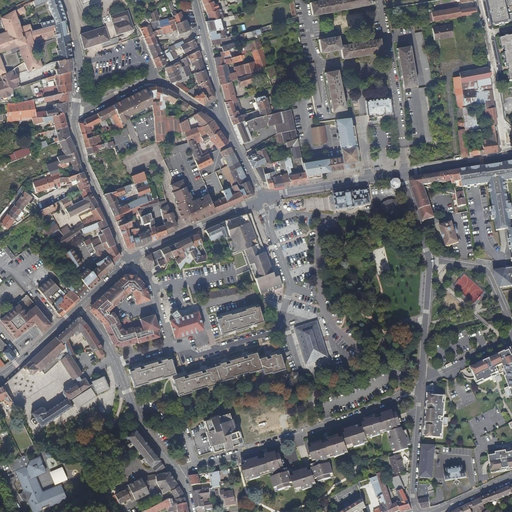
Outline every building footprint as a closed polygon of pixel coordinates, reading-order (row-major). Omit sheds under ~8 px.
[(64,60),(72,58),(69,41),(68,35),(66,35),(64,23),(65,23),(65,20),(66,20),(59,0),(35,0),(33,1),(35,6),(47,1),(50,11),(54,20),(41,23),(42,28),(32,31),(30,32),(28,25),(20,28),(19,28),(18,27),(19,26),(17,18),(15,19),(15,17),(16,17),(23,13),(21,7),(14,11),(3,17),(1,20),(0,21),(3,29),(4,28),(5,31),(7,30),(8,33),(0,35),(0,76),(1,77),(5,74),(0,58),(0,52),(0,53),(10,50),(18,47),(19,49),(24,63),(27,71),(28,72),(32,70),(34,69),(35,70),(41,67),(38,57),(37,58),(36,57),(35,57),(34,57),(33,56),(33,55),(33,54),(33,53),(33,52),(33,51),(34,50),(35,50),(35,49),(33,41),(56,35),(57,42),(58,49),(56,49),(59,61),(64,60)] [(218,7),(217,5),(216,4),(214,5),(213,2),(213,1),(211,2),(210,0),(203,0),(202,1),(203,5),(207,13),(216,10),(216,9),(218,8),(218,7)] [(312,16),(371,5),(371,4),(373,4),(372,1),(371,2),(370,0),(323,0),(321,0),(317,0),(318,1),(309,3),(312,16)] [(509,14),(505,0),(487,0),(490,12),(493,11),(494,15),(491,16),(493,25),(496,26),(509,23),(510,21),(509,14)] [(183,19),(181,12),(182,12),(180,8),(174,10),(173,6),(171,1),(168,3),(170,8),(170,10),(171,13),(172,16),(175,24),(186,20),(185,18),(183,19)] [(216,10),(207,13),(209,21),(219,19),(223,18),(220,8),(216,10)] [(447,10),(432,13),(431,13),(427,13),(425,14),(426,23),(432,22),(449,19),(461,17),(476,14),(475,8),(459,10),(459,8),(447,10)] [(156,9),(148,15),(150,22),(158,20),(159,19),(156,9)] [(116,35),(133,30),(128,11),(102,19),(104,27),(80,35),(83,49),(109,41),(109,40),(117,38),(116,35)] [(153,35),(148,23),(150,22),(148,15),(144,19),(147,23),(148,25),(140,29),(144,38),(153,35)] [(190,30),(186,20),(175,24),(173,17),(159,21),(158,20),(150,22),(148,23),(153,35),(154,36),(157,35),(171,32),(172,32),(175,31),(177,30),(178,32),(178,34),(190,30)] [(206,22),(208,33),(209,33),(218,31),(220,39),(226,38),(225,28),(222,29),(219,19),(209,21),(206,22)] [(453,37),(451,25),(432,28),(434,40),(453,37)] [(259,35),(263,34),(261,28),(246,33),(248,38),(251,37),(256,36),(259,35)] [(422,32),(415,33),(425,85),(432,83),(422,32)] [(156,42),(154,36),(153,35),(144,38),(147,45),(156,42)] [(511,35),(502,38),(500,40),(502,50),(506,49),(506,52),(505,53),(507,67),(509,67),(510,67),(510,70),(509,71),(510,82),(511,81),(511,35)] [(382,52),(380,39),(340,46),(339,36),(319,40),(321,53),(341,50),(342,59),(382,52)] [(231,41),(230,37),(226,38),(220,39),(211,40),(212,46),(231,41)] [(258,70),(265,68),(268,67),(266,61),(262,49),(259,39),(257,40),(252,41),(249,42),(251,49),(255,62),(243,65),(234,68),(235,73),(229,74),(218,76),(220,85),(221,85),(231,82),(237,79),(236,77),(258,71),(258,70)] [(184,45),(181,47),(184,54),(197,47),(195,40),(191,41),(189,42),(184,45)] [(161,53),(156,42),(147,45),(153,59),(162,55),(169,52),(172,51),(176,49),(174,45),(171,46),(168,49),(161,53)] [(230,49),(234,47),(233,43),(221,47),(223,52),(228,51),(230,49)] [(416,86),(410,46),(397,48),(403,88),(416,86)] [(172,51),(169,52),(174,60),(177,58),(175,54),(174,55),(172,51)] [(191,64),(201,58),(198,51),(181,60),(182,62),(183,62),(185,66),(187,65),(191,64)] [(231,63),(230,59),(231,58),(228,51),(223,52),(221,52),(220,53),(221,57),(215,58),(214,58),(215,63),(215,66),(224,65),(226,64),(231,63)] [(166,64),(164,59),(168,57),(170,62),(174,60),(169,52),(162,55),(153,59),(156,68),(166,64)] [(241,59),(241,56),(240,55),(231,58),(230,59),(231,63),(242,60),(241,59)] [(72,71),(72,58),(64,60),(59,61),(57,61),(59,67),(59,69),(55,70),(56,74),(56,75),(70,71),(72,71)] [(205,70),(201,58),(191,64),(192,67),(194,66),(196,73),(205,70)] [(167,74),(182,67),(179,61),(165,69),(167,74)] [(20,87),(16,74),(20,73),(27,71),(24,63),(12,70),(5,74),(1,77),(2,81),(0,81),(0,97),(2,97),(3,99),(10,96),(10,95),(13,94),(12,89),(20,87)] [(314,63),(307,64),(314,106),(321,105),(314,63)] [(191,76),(187,65),(185,66),(182,67),(184,73),(186,77),(188,76),(191,76)] [(276,77),(275,71),(273,65),(268,67),(265,68),(267,73),(268,76),(269,79),(276,77)] [(169,79),(184,73),(182,67),(167,74),(168,79),(169,79)] [(490,78),(488,67),(472,70),(459,73),(460,77),(461,83),(489,78),(490,78)] [(196,73),(194,74),(198,85),(200,84),(208,80),(205,70),(196,73)] [(343,98),(340,82),(342,81),(342,78),(339,79),(338,70),(325,73),(332,113),(345,110),(344,102),(346,101),(346,98),(343,98)] [(55,79),(56,86),(39,89),(39,93),(36,93),(37,99),(67,92),(71,92),(70,71),(56,75),(56,74),(54,75),(54,76),(46,79),(47,82),(55,79)] [(181,80),(186,77),(184,73),(169,79),(170,83),(171,83),(175,82),(181,80)] [(257,81),(255,73),(237,79),(238,87),(257,81)] [(181,84),(187,80),(187,79),(189,78),(188,76),(186,77),(181,80),(175,82),(176,84),(179,85),(181,84)] [(463,107),(461,90),(460,83),(461,83),(460,77),(452,78),(455,95),(457,109),(456,109),(457,117),(463,117),(462,108),(464,108),(463,107)] [(208,80),(200,84),(202,89),(204,87),(206,91),(203,93),(208,102),(215,97),(208,80)] [(236,102),(231,82),(221,85),(225,102),(232,100),(233,104),(236,102)] [(190,90),(184,86),(181,84),(179,85),(176,84),(174,85),(185,93),(190,90)] [(162,112),(160,88),(156,87),(146,89),(149,95),(150,95),(152,100),(152,108),(153,113),(162,112)] [(433,142),(426,87),(419,88),(426,143),(433,142)] [(178,121),(177,116),(167,116),(167,110),(165,110),(165,105),(167,105),(167,103),(167,100),(167,90),(161,88),(160,88),(162,112),(153,113),(153,116),(155,143),(167,140),(167,136),(182,133),(179,124),(186,120),(185,117),(178,121)] [(118,102),(113,105),(121,123),(126,121),(152,108),(152,100),(150,95),(149,95),(146,89),(124,99),(118,102)] [(203,93),(200,89),(199,90),(198,90),(200,94),(197,97),(196,95),(193,98),(203,105),(208,102),(203,93)] [(179,96),(167,90),(167,100),(169,102),(168,103),(168,104),(171,105),(172,103),(174,104),(179,96)] [(33,100),(34,105),(40,103),(44,103),(54,100),(59,99),(59,103),(55,104),(56,110),(46,111),(35,113),(36,118),(42,117),(47,117),(63,113),(67,112),(67,92),(37,99),(33,100)] [(268,105),(266,98),(265,96),(264,95),(254,98),(256,102),(255,102),(259,110),(269,107),(268,105)] [(392,113),(390,98),(365,101),(367,115),(375,114),(375,115),(384,114),(384,113),(392,113)] [(34,105),(33,100),(15,104),(7,103),(8,122),(32,119),(36,118),(35,113),(34,105)] [(233,104),(232,100),(225,102),(224,102),(229,115),(230,119),(239,116),(238,112),(237,111),(235,112),(233,104)] [(295,130),(290,110),(289,110),(287,100),(269,107),(259,110),(258,110),(261,117),(254,119),(244,122),(233,126),(240,144),(251,140),(247,130),(252,128),(253,131),(268,126),(275,124),(277,134),(295,130)] [(185,110),(189,105),(183,101),(179,108),(185,112),(185,110)] [(242,111),(239,101),(236,102),(233,104),(235,112),(237,111),(238,112),(242,111)] [(121,123),(113,105),(102,111),(105,119),(109,117),(113,125),(108,127),(106,128),(107,132),(117,129),(118,130),(122,128),(121,123)] [(105,119),(102,111),(97,114),(100,122),(102,126),(107,124),(105,119)] [(213,120),(204,114),(204,115),(200,112),(194,115),(199,123),(198,125),(199,127),(204,126),(213,120)] [(54,125),(66,122),(63,113),(47,117),(42,117),(36,118),(32,119),(33,124),(50,121),(51,126),(54,125)] [(244,122),(243,118),(245,117),(248,116),(247,113),(239,116),(230,119),(233,126),(244,122)] [(93,125),(100,122),(97,114),(78,123),(81,134),(94,131),(93,125)] [(350,118),(336,119),(342,157),(303,163),(305,172),(306,179),(309,179),(314,178),(321,177),(320,174),(354,168),(353,162),(357,162),(356,157),(358,156),(353,126),(351,126),(350,118)] [(190,130),(187,120),(186,120),(179,124),(182,133),(184,132),(190,130)] [(210,136),(219,130),(213,120),(204,126),(199,127),(197,128),(200,136),(205,133),(208,137),(210,136)] [(324,126),(312,127),(314,145),(326,143),(324,126)] [(69,136),(66,127),(55,130),(57,138),(54,139),(55,142),(69,136)] [(200,136),(197,128),(190,130),(184,132),(188,142),(193,139),(195,143),(202,141),(200,136)] [(465,133),(464,129),(458,130),(458,131),(461,155),(463,157),(468,157),(467,145),(465,133)] [(228,143),(219,130),(210,136),(208,137),(205,133),(200,136),(202,141),(203,142),(209,139),(212,142),(213,142),(218,149),(228,143)] [(297,138),(295,130),(277,134),(280,145),(283,144),(285,143),(285,142),(297,138)] [(102,144),(99,135),(98,135),(83,138),(83,139),(85,148),(91,147),(98,145),(102,144)] [(49,172),(58,169),(57,165),(59,164),(67,161),(69,161),(73,160),(70,153),(76,151),(74,145),(69,136),(55,142),(53,143),(55,147),(59,145),(60,144),(63,150),(62,151),(65,155),(57,157),(58,161),(46,165),(49,172)] [(301,157),(297,138),(285,142),(285,143),(287,147),(290,146),(293,159),(300,158),(301,157)] [(201,158),(195,143),(193,139),(188,142),(188,143),(190,149),(193,155),(195,161),(201,159),(201,158)] [(48,146),(46,141),(38,143),(41,150),(48,146)] [(171,155),(190,149),(188,143),(167,150),(167,156),(171,155)] [(98,149),(101,148),(103,148),(103,144),(102,144),(98,145),(91,147),(85,148),(87,155),(92,153),(96,152),(99,152),(98,149)] [(16,160),(30,154),(31,153),(28,147),(14,152),(16,160)] [(224,157),(233,153),(231,147),(220,152),(223,157),(224,157)] [(256,152),(246,156),(252,169),(255,168),(262,165),(263,165),(266,164),(270,163),(264,150),(257,154),(256,152)] [(80,163),(76,151),(70,153),(73,160),(69,161),(71,166),(80,163)] [(236,157),(233,153),(224,157),(227,166),(238,161),(236,157)] [(213,163),(209,155),(201,158),(201,159),(195,161),(196,163),(198,170),(200,169),(203,168),(207,166),(213,163)] [(306,179),(305,172),(291,175),(290,168),(292,168),(290,156),(284,158),(284,159),(286,168),(287,173),(288,175),(288,176),(290,186),(307,183),(306,179)] [(174,184),(178,182),(167,158),(163,160),(174,184)] [(286,168),(284,159),(282,160),(278,161),(280,169),(280,170),(281,170),(284,169),(286,168)] [(221,166),(219,160),(213,163),(214,166),(215,169),(221,166)] [(83,172),(80,163),(71,166),(72,170),(70,170),(71,172),(67,173),(67,172),(64,172),(63,168),(69,166),(67,161),(59,164),(57,165),(58,169),(59,174),(59,177),(68,177),(83,172)] [(230,171),(240,166),(238,161),(227,166),(230,171)] [(508,205),(505,181),(511,179),(511,161),(508,162),(503,163),(485,166),(460,170),(462,181),(463,186),(463,187),(487,184),(489,181),(490,181),(491,185),(490,186),(493,207),(490,208),(490,211),(492,211),(492,216),(491,217),(492,220),(495,219),(497,230),(504,229),(504,226),(511,225),(510,217),(511,216),(511,207),(511,204),(508,205)] [(268,172),(274,188),(284,187),(281,175),(280,170),(275,171),(275,170),(273,162),(270,163),(266,164),(267,167),(268,172)] [(216,172),(215,169),(214,166),(213,163),(207,166),(210,175),(216,172)] [(264,173),(262,165),(255,168),(263,183),(266,182),(264,173)] [(243,200),(240,193),(237,186),(230,171),(227,166),(221,169),(232,187),(233,191),(230,192),(229,188),(226,182),(221,185),(222,191),(228,207),(235,204),(243,200)] [(253,194),(248,181),(240,166),(230,171),(237,186),(240,193),(243,200),(245,200),(246,199),(248,198),(252,196),(253,195),(253,194)] [(59,182),(59,177),(59,174),(58,169),(49,172),(51,177),(33,183),(36,193),(47,189),(46,188),(54,185),(53,184),(59,182)] [(459,182),(462,181),(460,170),(450,172),(452,182),(452,184),(456,184),(455,182),(459,182)] [(71,182),(85,176),(83,172),(68,177),(69,181),(69,182),(67,182),(67,185),(72,184),(71,182)] [(146,180),(143,172),(131,176),(134,184),(146,180)] [(274,188),(268,172),(264,173),(266,182),(269,189),(274,188)] [(452,182),(450,172),(441,173),(442,182),(443,183),(452,182)] [(290,186),(288,176),(288,175),(287,173),(285,174),(284,174),(284,175),(281,175),(284,187),(290,186)] [(442,182),(441,173),(422,176),(424,185),(442,182)] [(90,187),(85,176),(71,182),(72,184),(67,185),(67,187),(70,187),(77,184),(79,190),(79,192),(80,192),(90,187)] [(434,218),(424,185),(422,176),(412,178),(410,182),(419,208),(422,221),(434,218)] [(110,188),(109,185),(112,184),(112,182),(108,182),(104,184),(100,185),(104,195),(107,194),(116,190),(116,189),(123,187),(125,186),(125,187),(125,186),(123,178),(121,179),(118,180),(116,181),(116,184),(118,184),(119,186),(118,186),(115,187),(110,188)] [(215,213),(209,194),(193,201),(183,179),(178,182),(174,184),(170,185),(173,192),(172,193),(177,204),(176,204),(182,218),(184,221),(188,223),(192,221),(193,223),(215,213)] [(228,207),(222,191),(221,185),(220,181),(215,183),(217,189),(217,191),(209,194),(215,213),(224,209),(228,207)] [(120,208),(119,205),(117,200),(115,197),(116,197),(117,200),(126,195),(128,193),(127,192),(132,191),(131,188),(129,185),(125,187),(125,186),(123,187),(116,189),(116,190),(107,194),(104,195),(103,195),(108,203),(108,204),(114,217),(122,213),(128,211),(129,210),(139,205),(152,201),(150,193),(150,192),(149,187),(148,185),(136,189),(138,196),(145,193),(146,196),(137,199),(132,202),(126,205),(120,208)] [(0,217),(24,187),(23,186),(16,195),(0,215),(0,217)] [(82,198),(92,193),(90,187),(80,192),(81,195),(73,199),(71,195),(69,196),(73,205),(75,204),(83,199),(82,198)] [(371,205),(368,189),(334,195),(335,202),(336,211),(347,209),(348,209),(348,210),(349,210),(349,211),(350,211),(351,211),(352,211),(353,210),(354,210),(355,209),(355,208),(356,208),(366,206),(371,205)] [(378,195),(379,202),(394,198),(392,191),(378,195)] [(21,211),(28,202),(31,204),(34,199),(24,192),(0,223),(7,229),(18,215),(20,218),(24,213),(21,211)] [(159,205),(156,192),(150,193),(152,201),(139,205),(141,209),(141,210),(144,210),(159,205)] [(458,207),(466,205),(466,198),(464,192),(456,193),(458,207)] [(99,207),(97,204),(93,193),(82,198),(83,199),(75,204),(73,205),(65,208),(69,217),(80,212),(88,207),(91,211),(99,207)] [(73,205),(69,196),(61,200),(65,208),(73,205)] [(405,217),(406,213),(405,209),(403,205),(401,203),(399,206),(397,205),(395,204),(392,203),(390,203),(388,204),(386,205),(385,206),(384,207),(383,208),(383,210),(382,212),(382,214),(383,216),(384,218),(385,220),(383,223),(384,224),(387,226),(390,226),(391,223),(392,223),(393,223),(394,223),(395,222),(396,222),(397,221),(398,221),(398,220),(399,220),(399,219),(400,219),(400,218),(401,217),(404,219),(405,217)] [(50,212),(54,210),(54,209),(52,205),(40,211),(42,216),(50,212)] [(137,211),(141,209),(139,205),(129,210),(128,211),(129,214),(130,215),(137,211)] [(164,225),(166,235),(175,231),(176,226),(166,205),(160,209),(164,225)] [(104,219),(99,207),(91,211),(94,217),(93,218),(94,220),(88,222),(89,225),(96,222),(104,219)] [(124,218),(124,216),(129,214),(128,211),(122,213),(114,217),(116,222),(124,218)] [(166,235),(164,225),(154,228),(154,226),(154,225),(153,219),(152,212),(149,213),(151,219),(149,220),(149,222),(150,229),(150,232),(149,233),(151,241),(152,241),(156,239),(166,235)] [(149,220),(151,219),(149,213),(147,214),(145,215),(140,217),(141,222),(142,225),(149,222),(149,220)] [(252,218),(250,214),(247,215),(257,244),(261,242),(255,226),(252,218)] [(257,244),(247,215),(225,221),(229,236),(225,237),(232,253),(232,252),(243,249),(249,247),(257,244)] [(142,225),(141,222),(136,223),(135,219),(134,217),(133,217),(133,220),(134,224),(132,224),(133,229),(138,228),(139,233),(140,236),(142,246),(144,244),(146,243),(143,232),(142,225)] [(401,223),(403,221),(404,219),(401,217),(400,218),(400,219),(399,219),(399,220),(398,220),(398,221),(397,221),(396,222),(395,222),(394,223),(393,223),(392,223),(391,223),(390,226),(391,226),(392,226),(394,226),(396,226),(398,225),(400,224),(401,223)] [(124,218),(116,222),(118,226),(126,223),(130,221),(128,219),(125,221),(124,218)] [(108,227),(104,219),(96,222),(89,225),(84,228),(82,224),(73,230),(70,232),(63,236),(58,240),(62,245),(81,234),(79,230),(81,229),(83,234),(98,227),(100,231),(100,230),(101,233),(99,234),(99,235),(98,235),(98,236),(99,238),(90,241),(89,238),(83,241),(86,246),(91,243),(92,244),(93,248),(97,245),(101,243),(101,244),(105,242),(108,247),(115,245),(108,227)] [(50,234),(59,229),(54,221),(46,226),(47,230),(45,231),(48,236),(50,234)] [(126,223),(118,226),(123,239),(129,237),(128,231),(127,228),(131,227),(130,221),(126,223)] [(229,236),(225,221),(205,230),(209,237),(211,241),(218,238),(222,236),(223,238),(225,237),(229,236)] [(457,234),(458,233),(458,232),(458,231),(457,231),(457,230),(456,230),(455,230),(454,231),(451,222),(439,226),(444,239),(446,247),(458,243),(455,235),(457,234)] [(70,232),(67,226),(60,231),(61,232),(63,236),(70,232)] [(139,233),(138,228),(133,229),(131,229),(132,236),(132,238),(140,236),(139,233)] [(511,286),(511,228),(508,229),(511,243),(511,242),(511,245),(511,246),(511,251),(511,270),(510,268),(493,271),(501,288),(511,286)] [(52,238),(61,232),(60,231),(59,229),(50,234),(52,238)] [(151,241),(149,233),(150,232),(150,229),(147,229),(147,231),(143,232),(146,243),(151,241)] [(0,242),(3,240),(11,235),(9,231),(1,237),(0,237),(0,242)] [(196,246),(202,243),(198,233),(189,237),(192,244),(193,245),(198,256),(200,256),(197,250),(197,249),(196,246)] [(134,247),(132,238),(132,236),(129,237),(123,239),(126,248),(129,249),(134,247)] [(142,246),(140,236),(132,238),(134,247),(142,246)] [(189,250),(192,244),(189,237),(179,242),(186,257),(187,258),(186,261),(192,258),(189,253),(189,252),(190,251),(189,250)] [(186,257),(179,242),(174,244),(176,249),(171,251),(174,257),(180,254),(181,256),(175,261),(178,264),(186,257)] [(99,250),(103,247),(101,244),(101,243),(97,245),(93,248),(95,252),(99,250)] [(198,256),(193,245),(192,244),(189,250),(190,251),(189,252),(189,253),(192,258),(193,259),(196,264),(205,262),(205,261),(205,255),(206,254),(206,252),(200,256),(198,256)] [(261,253),(257,244),(249,247),(243,249),(249,265),(255,279),(256,282),(257,284),(269,279),(270,279),(261,253)] [(120,258),(117,250),(115,245),(108,247),(105,249),(110,256),(108,257),(114,267),(120,261),(120,259),(120,258)] [(15,257),(6,246),(3,248),(11,260),(15,257)] [(174,257),(171,251),(169,247),(160,250),(163,257),(164,258),(157,261),(157,263),(159,265),(160,267),(167,263),(170,261),(174,258),(174,257)] [(82,263),(72,248),(63,254),(72,269),(82,263)] [(376,262),(377,270),(383,269),(383,268),(387,267),(386,261),(382,262),(382,258),(385,258),(384,253),(380,254),(379,251),(383,251),(383,249),(373,251),(374,257),(378,256),(379,261),(376,262)] [(163,257),(160,250),(151,254),(154,264),(157,261),(157,260),(163,257)] [(274,277),(265,252),(261,253),(270,279),(274,277)] [(154,264),(151,254),(147,256),(144,258),(150,269),(159,265),(157,263),(157,261),(154,264)] [(99,281),(114,267),(108,257),(107,256),(100,261),(96,263),(98,267),(92,271),(90,271),(87,268),(79,276),(81,280),(86,286),(89,290),(99,281)] [(186,261),(187,258),(186,257),(178,264),(180,270),(182,267),(185,262),(186,261)] [(89,290),(86,286),(81,280),(79,276),(78,274),(76,275),(76,276),(79,281),(82,285),(76,290),(70,284),(67,287),(70,290),(80,299),(89,290)] [(113,307),(118,302),(119,302),(120,302),(121,302),(121,301),(122,301),(122,300),(121,300),(122,301),(123,300),(124,299),(124,298),(125,298),(125,297),(125,296),(126,295),(126,294),(128,289),(130,291),(131,291),(133,292),(133,294),(132,295),(133,298),(135,298),(136,302),(149,298),(146,288),(144,288),(142,286),(144,284),(135,275),(130,275),(125,275),(116,283),(103,295),(95,302),(90,307),(90,309),(90,311),(98,320),(103,325),(105,328),(113,344),(120,347),(137,342),(138,343),(159,337),(157,330),(158,329),(154,315),(139,319),(141,326),(133,329),(132,327),(123,330),(118,321),(116,316),(114,314),(113,316),(111,314),(109,315),(108,314),(108,313),(108,312),(108,311),(113,307)] [(386,286),(396,324),(407,322),(399,294),(426,287),(423,276),(386,286)] [(278,287),(274,277),(270,279),(269,279),(273,289),(278,287)] [(65,295),(62,298),(56,291),(59,288),(50,279),(38,288),(46,299),(50,304),(52,306),(56,311),(60,307),(65,313),(74,304),(65,295)] [(273,289),(269,279),(257,284),(260,294),(273,289)] [(80,299),(70,290),(65,295),(74,304),(80,299)] [(43,314),(27,295),(17,303),(18,305),(0,319),(16,339),(31,326),(34,323),(40,330),(42,333),(52,325),(51,324),(47,319),(43,314)] [(253,325),(263,322),(258,306),(258,304),(243,309),(244,310),(231,314),(230,313),(220,316),(216,317),(221,335),(223,334),(232,332),(232,331),(232,330),(235,329),(235,330),(235,331),(244,328),(250,326),(249,324),(252,324),(253,325)] [(65,313),(60,307),(56,311),(56,312),(60,317),(65,313)] [(204,330),(198,312),(169,321),(175,338),(204,330)] [(69,355),(74,354),(67,340),(76,331),(78,333),(79,333),(80,332),(90,346),(99,343),(88,327),(79,316),(55,337),(62,345),(64,343),(67,353),(68,355),(69,355)] [(328,358),(317,321),(295,328),(307,365),(328,358)] [(62,345),(55,337),(29,362),(36,370),(37,370),(39,373),(41,371),(44,374),(44,375),(60,360),(72,380),(82,374),(69,355),(68,355),(67,353),(64,343),(62,345)] [(103,350),(99,343),(90,346),(93,351),(94,351),(101,350),(103,350)] [(511,346),(469,367),(477,385),(491,378),(493,383),(501,379),(499,375),(503,373),(509,387),(504,389),(507,397),(511,396),(511,346)] [(104,355),(101,350),(94,351),(99,358),(104,355)] [(233,377),(247,372),(247,374),(262,369),(263,375),(270,372),(271,374),(285,369),(280,353),(280,352),(276,353),(269,355),(269,356),(269,357),(266,358),(266,357),(259,359),(257,352),(246,355),(246,356),(246,357),(243,358),(243,357),(228,361),(229,362),(226,363),(225,362),(225,361),(218,363),(219,365),(215,366),(204,369),(204,370),(205,371),(202,372),(201,371),(187,375),(187,377),(184,378),(184,376),(183,375),(173,379),(178,395),(178,396),(182,395),(192,392),(192,391),(205,387),(206,388),(216,385),(220,384),(219,382),(234,378),(233,377)] [(162,379),(176,374),(171,358),(171,356),(167,358),(160,360),(160,361),(161,362),(158,363),(157,361),(143,366),(143,367),(140,368),(139,367),(139,366),(133,368),(129,369),(129,371),(134,387),(148,383),(148,382),(161,377),(162,379)] [(36,370),(29,362),(24,366),(32,374),(36,370)] [(66,398),(46,411),(43,407),(40,406),(31,413),(35,419),(34,419),(33,419),(32,419),(31,419),(31,420),(31,421),(33,424),(33,425),(34,425),(35,425),(35,424),(36,424),(36,423),(36,422),(37,421),(40,427),(72,406),(71,404),(73,403),(77,408),(96,396),(94,393),(96,392),(97,394),(109,389),(104,376),(91,382),(92,384),(89,386),(84,378),(63,391),(63,393),(66,398)] [(432,384),(426,387),(423,437),(442,438),(443,426),(448,426),(448,418),(444,417),(445,396),(433,395),(434,386),(432,384)] [(13,404),(2,386),(0,387),(0,403),(3,401),(6,408),(13,406),(14,406),(13,404)] [(272,436),(292,430),(288,417),(282,419),(279,407),(252,415),(258,438),(271,434),(272,436)] [(244,462),(243,463),(242,467),(247,482),(270,475),(275,492),(294,486),(296,493),(317,486),(316,483),(334,477),(329,460),(349,454),(347,450),(346,447),(353,445),(354,448),(365,444),(364,442),(367,440),(367,439),(387,433),(390,432),(392,439),(389,440),(392,450),(395,450),(396,453),(409,449),(408,446),(406,446),(405,443),(410,441),(407,431),(403,432),(402,428),(398,429),(397,427),(401,426),(400,423),(398,416),(396,410),(382,414),(383,418),(376,420),(375,416),(371,418),(361,421),(363,428),(360,429),(359,426),(341,431),(343,435),(329,440),(330,443),(323,445),(322,442),(308,446),(312,458),(308,459),(310,465),(303,468),(296,470),(293,471),(286,473),(285,469),(285,470),(280,455),(279,451),(265,455),(266,459),(263,460),(262,457),(244,462)] [(238,444),(230,420),(228,414),(210,419),(204,421),(207,431),(213,452),(223,448),(238,444)] [(160,460),(135,430),(125,437),(128,440),(129,439),(151,467),(159,461),(160,460)] [(436,446),(422,445),(421,453),(423,453),(422,458),(421,458),(420,466),(423,466),(423,469),(419,477),(432,478),(434,459),(433,459),(433,452),(434,452),(436,446)] [(504,452),(489,454),(492,473),(511,470),(511,450),(511,446),(509,446),(510,447),(503,448),(504,452)] [(19,480),(23,482),(21,486),(20,488),(23,489),(21,493),(19,494),(22,501),(25,500),(28,501),(27,504),(29,505),(31,508),(32,511),(37,511),(38,511),(42,510),(41,508),(48,505),(49,507),(67,500),(61,485),(42,492),(35,476),(45,472),(39,457),(29,461),(26,455),(7,462),(12,472),(15,471),(17,476),(16,479),(19,480)] [(405,471),(400,455),(390,459),(395,474),(405,471)] [(156,473),(164,467),(161,462),(153,469),(156,473)] [(303,468),(302,462),(294,465),(296,470),(303,468)] [(446,481),(467,478),(466,472),(463,472),(462,466),(446,468),(447,475),(445,475),(446,481)] [(54,485),(67,480),(62,467),(49,472),(54,485)] [(221,482),(219,471),(211,473),(210,473),(211,482),(211,483),(212,487),(204,488),(204,490),(210,489),(212,489),(212,488),(214,488),(220,487),(221,486),(220,482),(221,482)] [(177,484),(169,472),(168,472),(158,474),(157,474),(155,476),(155,482),(156,483),(158,487),(164,484),(165,486),(162,487),(165,492),(177,484)] [(390,498),(384,479),(382,473),(376,474),(377,477),(389,511),(396,511),(400,511),(397,503),(395,504),(392,505),(390,498)] [(155,482),(155,476),(157,474),(144,477),(145,478),(148,477),(149,485),(156,483),(155,482)] [(201,484),(198,475),(189,476),(191,486),(201,484)] [(394,478),(391,479),(388,480),(392,489),(395,488),(395,489),(402,502),(408,501),(402,490),(404,489),(398,476),(394,478)] [(149,491),(149,485),(148,477),(145,478),(145,479),(142,480),(141,478),(127,485),(128,487),(125,489),(126,491),(130,498),(131,501),(134,499),(135,500),(142,497),(140,493),(142,492),(144,496),(149,493),(148,491),(149,491)] [(389,511),(377,477),(358,483),(357,483),(361,493),(362,498),(367,496),(364,489),(369,487),(372,486),(377,498),(378,498),(381,504),(382,507),(383,508),(381,509),(381,507),(374,511),(389,511)] [(430,507),(427,484),(419,484),(418,497),(418,501),(421,509),(430,507)] [(183,496),(182,492),(178,486),(170,491),(173,495),(174,499),(183,496)] [(490,511),(489,509),(487,511),(486,508),(484,508),(484,505),(496,500),(498,503),(502,501),(501,499),(511,494),(511,493),(509,486),(481,498),(471,502),(474,508),(475,511),(490,511)] [(130,498),(126,491),(125,489),(114,494),(119,504),(123,502),(122,501),(124,500),(126,499),(127,500),(130,498)] [(208,498),(210,498),(210,489),(204,490),(202,490),(193,492),(194,499),(195,508),(197,508),(197,511),(203,511),(206,511),(205,510),(206,510),(211,509),(213,508),(212,502),(211,502),(208,502),(204,503),(203,499),(208,498)] [(236,504),(233,490),(224,492),(224,490),(222,491),(220,491),(222,499),(225,499),(226,506),(236,504)] [(368,511),(365,505),(364,503),(363,499),(362,498),(361,493),(335,509),(336,511),(368,511)] [(171,506),(185,502),(184,497),(183,496),(174,499),(168,498),(171,506)] [(171,506),(168,498),(145,510),(140,511),(155,511),(158,511),(169,505),(169,507),(171,506),(172,511),(177,510),(176,511),(187,511),(185,502),(171,506)] [(402,511),(411,509),(408,502),(408,501),(402,502),(397,503),(400,511),(402,511)]
